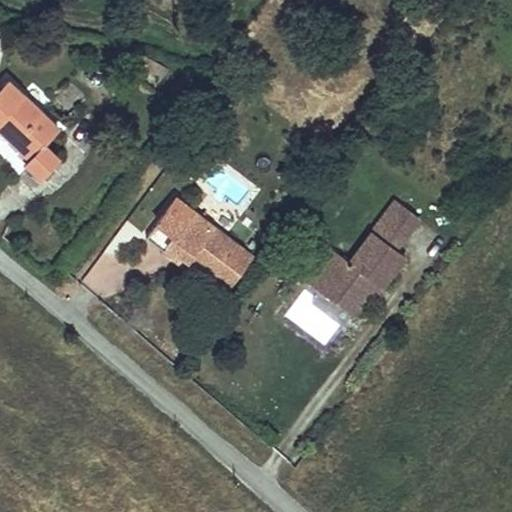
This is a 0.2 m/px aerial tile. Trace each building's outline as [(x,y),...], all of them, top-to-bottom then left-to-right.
[(0,105),(0,131),(28,159),(24,164),(41,179),(57,160),(43,146),(56,129),(21,95),(5,111),(0,105)] [(400,116),(388,132),(402,142),(413,126),(400,116)] [(344,257),(324,284),(357,309),(371,291),(379,281),(388,287),(412,256),(404,249),(424,222),(399,203),(352,263),(344,257)] [(171,216),(149,244),(166,258),(172,250),(227,294),(252,264),(195,218),(188,228),(171,216)] [(334,249),(313,276),(324,284),(344,257),(334,249)] [(379,281),(371,291),(384,301),(392,291),(388,287),(379,281)]
